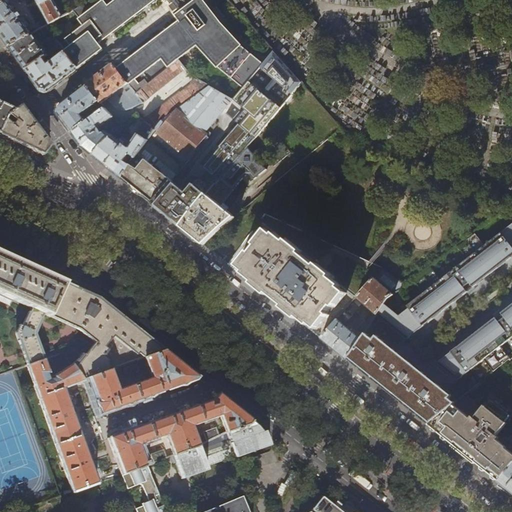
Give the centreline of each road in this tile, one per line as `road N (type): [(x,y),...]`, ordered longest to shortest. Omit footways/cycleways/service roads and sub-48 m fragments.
road 1 (primary): [(460,511),(127,244)]
road 2 (primary): [(102,279),(391,511)]
road 3 (residential): [(73,217),(89,178),(0,55)]
